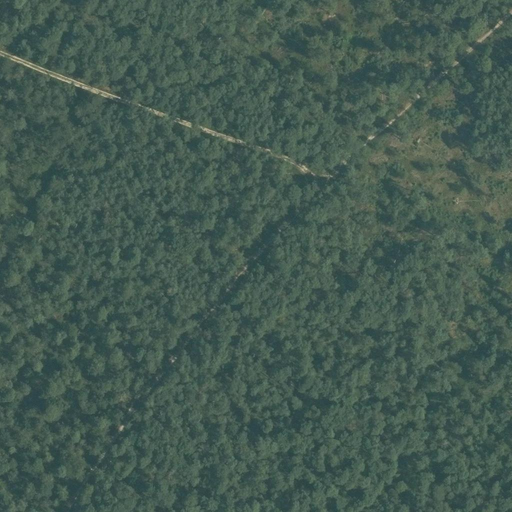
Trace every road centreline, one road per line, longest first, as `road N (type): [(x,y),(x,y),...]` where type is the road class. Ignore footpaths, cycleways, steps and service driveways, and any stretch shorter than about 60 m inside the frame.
road 1 (track): [(63,511),(186,337),(324,179)]
road 2 (track): [(0,52),(324,179)]
